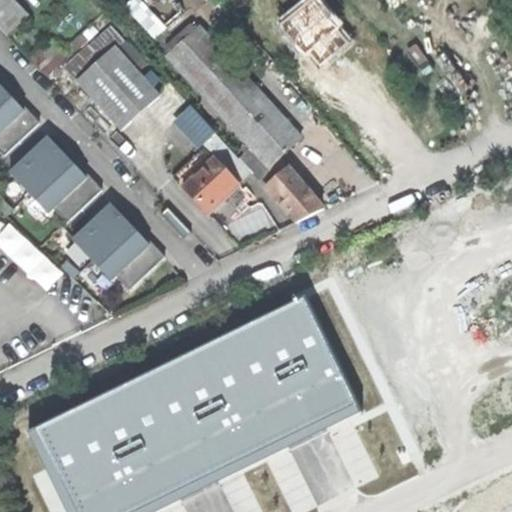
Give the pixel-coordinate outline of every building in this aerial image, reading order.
[(29,15),(14,0),(0,0),(0,26),(8,35),(29,15)] [(167,56),(269,170),(302,140),(201,26),(167,56)] [(80,83),(124,130),(162,96),(117,48),(80,83)] [(30,58),(42,71),(50,64),(38,51),(30,58)] [(0,82),(0,151),(5,156),(39,124),(1,82),(0,82)] [(176,120),(184,129),(200,114),(193,106),(176,120)] [(184,129),(200,147),(217,132),(200,114),(184,129)] [(62,151),(49,138),(10,174),(49,215),(54,210),(68,224),(103,191),(64,148),(62,151)] [(175,179),(184,189),(216,159),(207,149),(175,179)] [(184,189),(210,216),(214,213),(225,203),(232,196),(242,186),(216,159),(184,189)] [(268,187),(300,225),(320,208),(306,192),(288,170),(268,187)] [(232,210),(225,203),(214,213),(221,221),(232,210)] [(126,220),(111,205),(73,242),(112,282),(117,278),(131,291),(166,258),(143,234),(128,219),(126,220)] [(0,245),(48,291),(65,274),(12,223),(0,235),(0,245)] [(300,290),(34,419),(79,511),(105,511),(351,393),(300,290)]
